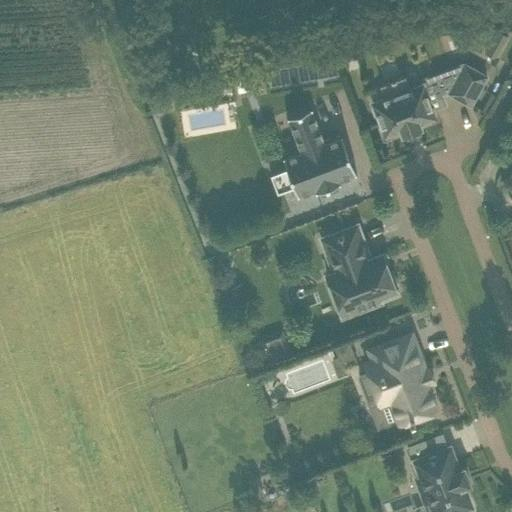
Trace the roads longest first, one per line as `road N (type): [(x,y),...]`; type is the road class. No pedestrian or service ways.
road 1 (residential): [(449,155),(398,174),(511,470)]
road 2 (residential): [(511,324),(449,155)]
